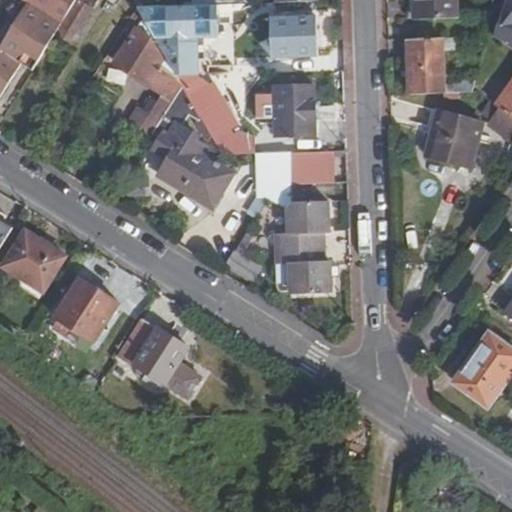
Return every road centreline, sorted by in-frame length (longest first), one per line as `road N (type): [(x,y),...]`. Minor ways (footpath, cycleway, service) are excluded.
road 1 (residential): [(380,398),(0,162)]
road 2 (residential): [(365,0),(380,398)]
road 3 (residential): [(511,218),(380,398)]
road 4 (residential): [(511,484),(380,398)]
